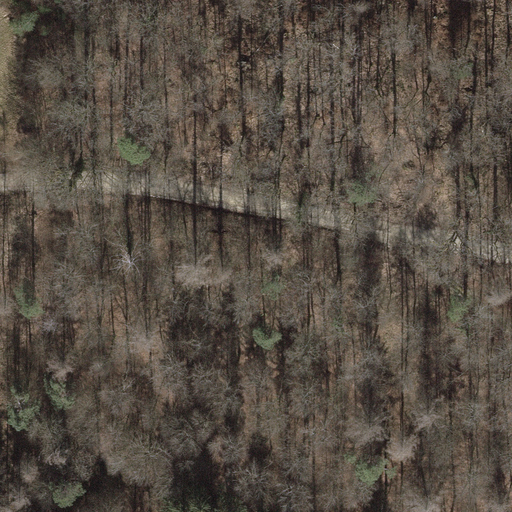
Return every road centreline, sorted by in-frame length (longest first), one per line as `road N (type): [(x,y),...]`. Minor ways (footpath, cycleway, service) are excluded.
road 1 (track): [(412,229),(116,179),(0,182)]
road 2 (track): [(412,229),(511,327)]
